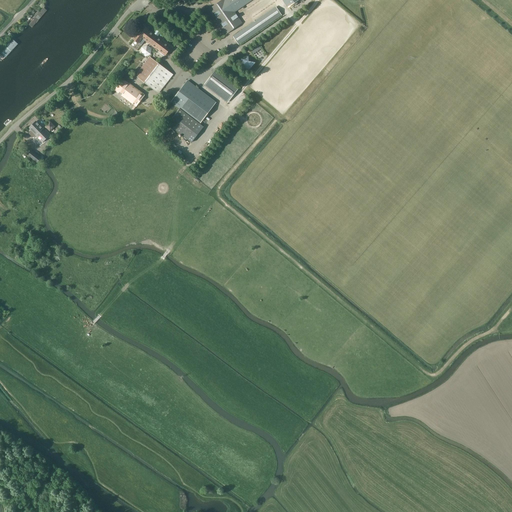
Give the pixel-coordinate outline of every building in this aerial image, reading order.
[(242,23),(234,12),(251,0),(282,0),(288,7),(298,0),(223,0),(211,9),(228,33),(242,23)] [(276,7),(234,37),(239,44),(281,15),(276,7)] [(50,11),(46,8),(31,25),(36,29),(50,11)] [(149,30),(143,25),(133,39),(138,43),(139,42),(142,44),(145,40),(165,56),(171,47),(149,30)] [(21,46),(16,41),(3,55),(8,59),(21,46)] [(251,50),(254,56),(263,50),(259,44),(251,50)] [(142,47),(141,53),(146,56),(151,54),(152,48),(147,45),(142,47)] [(248,56),(238,57),(239,62),(242,63),(245,71),(253,63),(248,63),(248,56)] [(173,75),(152,59),(138,77),(159,93),(173,75)] [(215,71),(204,85),(227,102),(238,89),(215,71)] [(144,95),(123,79),(115,90),(136,106),(144,95)] [(215,102),(187,81),(171,102),(179,108),(200,123),(215,102)] [(200,123),(179,108),(167,124),(192,142),(204,127),(200,123)] [(249,114),(247,116),(246,118),(246,121),(246,124),(247,126),(249,128),(251,129),(254,129),(257,129),(259,128),(261,126),(262,123),(263,121),(262,118),(261,116),(259,114),(257,113),(254,112),(251,113),(249,114)] [(43,128),(43,129),(36,121),(29,127),(36,135),(42,142),(50,135),(43,128)] [(50,121),(45,126),(50,131),(55,126),(50,121)] [(38,163),(42,158),(34,152),(30,157),(38,163)]
